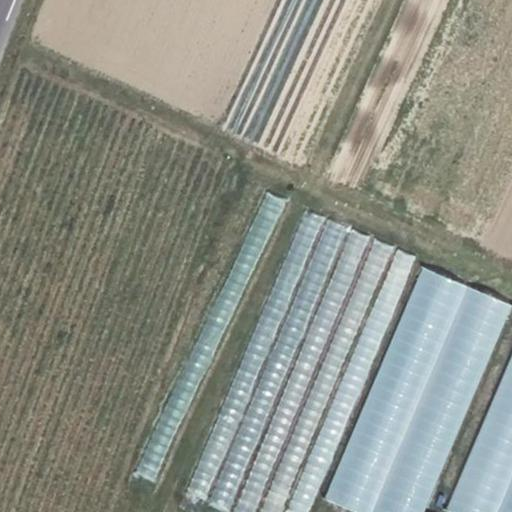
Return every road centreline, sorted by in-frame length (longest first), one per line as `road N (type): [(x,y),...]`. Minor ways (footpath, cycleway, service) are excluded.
road 1 (track): [(392,0),(152,511)]
road 2 (track): [(30,55),(511,282)]
